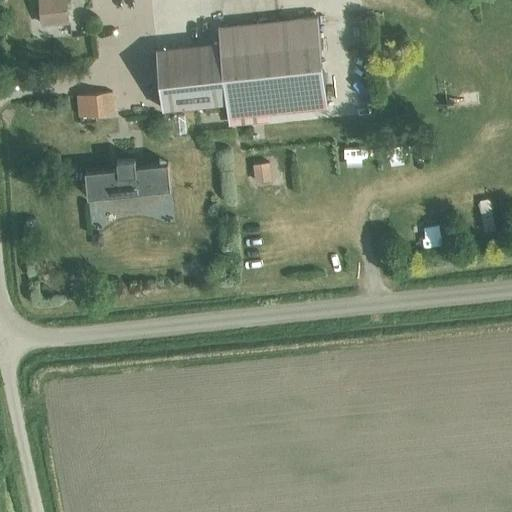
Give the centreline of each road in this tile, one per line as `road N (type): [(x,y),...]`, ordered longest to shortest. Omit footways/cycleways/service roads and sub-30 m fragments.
road 1 (tertiary): [(3,343),(511,290)]
road 2 (unclassified): [(37,511),(3,343)]
